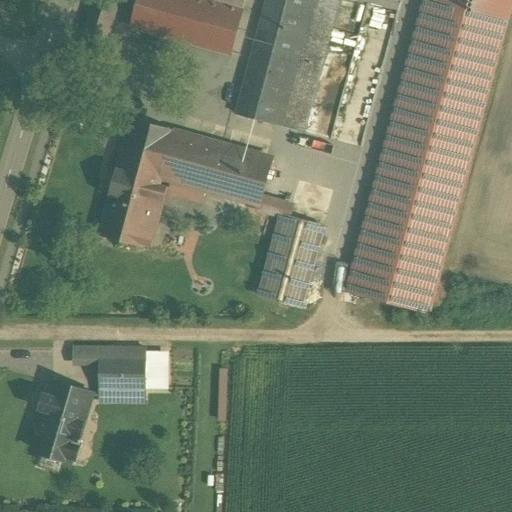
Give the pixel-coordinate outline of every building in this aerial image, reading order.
[(100,60),(118,0),(95,0),(79,53),(100,60)] [(242,10),(205,0),(139,0),(132,27),(231,54),(242,10)] [(205,0),(242,10),(245,0),(205,0)] [(307,0),(267,0),(236,115),(274,125),(307,0)] [(307,0),(274,125),(304,133),(339,0),(307,0)] [(511,0),(425,0),(348,291),(429,312),(511,0)] [(173,132),(131,120),(99,235),(141,247),(141,244),(149,247),(165,190),(157,188),(159,179),(173,132)] [(272,160),(173,132),(159,179),(171,182),(168,195),(201,204),(204,192),(258,207),(272,160)] [(324,227),(281,215),(258,296),(301,308),(324,227)] [(100,359),(146,359),(146,347),(74,347),(74,359),(100,359)] [(100,359),(99,389),(146,390),(146,359),(100,359)] [(146,359),(146,390),(165,390),(166,360),(146,359)] [(92,394),(53,382),(45,409),(44,409),(38,429),(47,431),(41,453),(75,463),(83,439),(78,438),(92,394)] [(146,390),(99,389),(99,405),(145,405),(146,390)]
